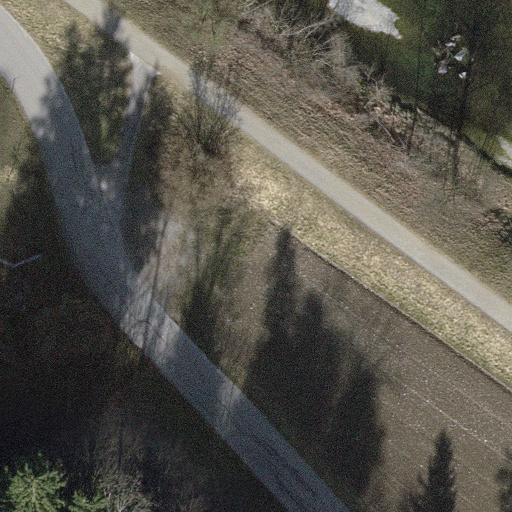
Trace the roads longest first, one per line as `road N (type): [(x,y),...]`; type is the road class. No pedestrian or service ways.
road 1 (track): [(317,511),(129,324),(95,265),(55,121),(19,54),(0,36)]
road 2 (track): [(154,55),(511,325)]
road 3 (track): [(95,265),(154,55)]
